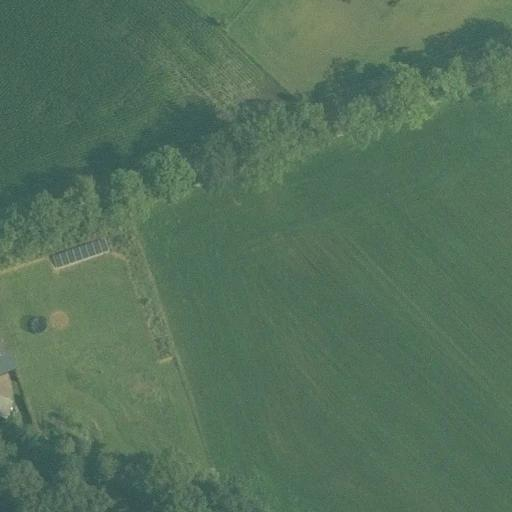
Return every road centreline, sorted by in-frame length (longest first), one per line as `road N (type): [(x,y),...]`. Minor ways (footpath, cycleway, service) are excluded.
road 1 (unclassified): [(0,229),(511,54)]
road 2 (track): [(0,445),(153,511)]
